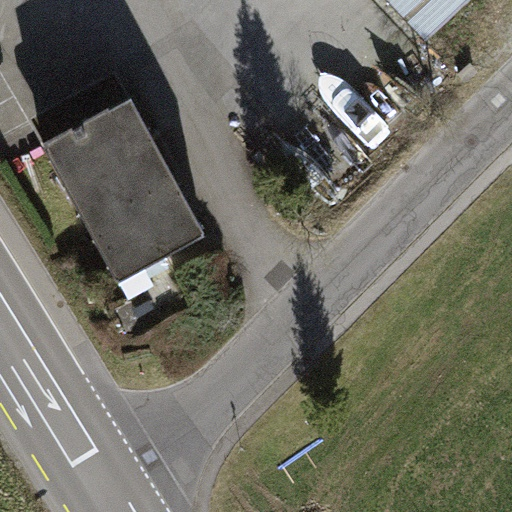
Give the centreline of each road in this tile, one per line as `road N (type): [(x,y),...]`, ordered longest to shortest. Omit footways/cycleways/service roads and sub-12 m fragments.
road 1 (unclassified): [(110,490),(511,96)]
road 2 (secondary): [(110,490),(0,317)]
